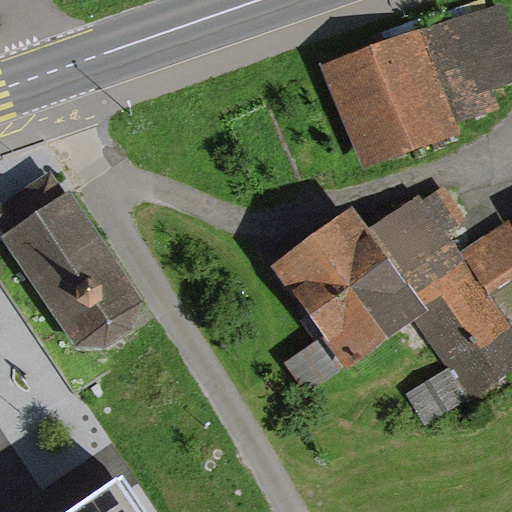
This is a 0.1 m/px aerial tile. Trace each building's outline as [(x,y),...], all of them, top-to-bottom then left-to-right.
[(429,38),(328,74),(365,179),(466,143),(455,112),(511,91),(511,57),(497,15),(429,39),(429,38)] [(5,250),(82,357),(154,306),(78,199),(5,250)] [(511,376),(511,347),(418,210),(374,241),(361,222),(281,277),(351,379),(419,332),(469,406),(511,376)] [(492,294),(511,280),(511,237),(509,234),(470,260),(492,294)] [(141,511),(123,486),(84,511),(141,511)]
